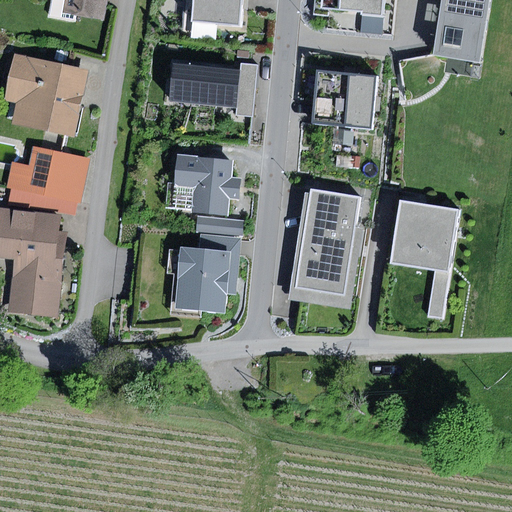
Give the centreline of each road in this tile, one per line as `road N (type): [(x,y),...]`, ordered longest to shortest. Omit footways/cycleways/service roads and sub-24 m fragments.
road 1 (residential): [(288,0),(255,348),(75,359)]
road 2 (residential): [(75,359),(127,0)]
road 3 (track): [(213,352),(233,405),(265,427),(511,479)]
